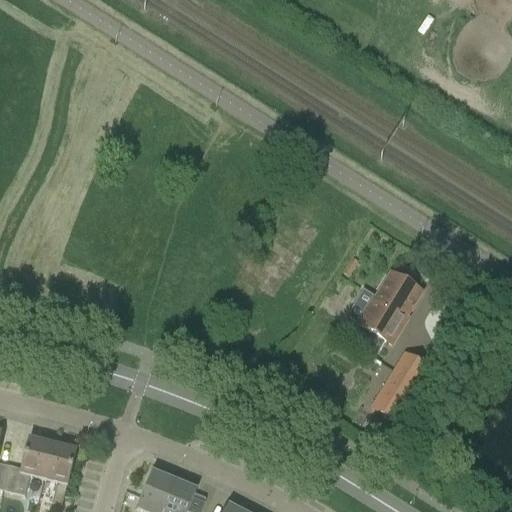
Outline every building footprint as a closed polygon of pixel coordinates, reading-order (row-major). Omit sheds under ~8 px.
[(407,319),(422,295),(391,276),(376,300),(375,299),(358,326),(392,347),(409,320),(407,319)] [(400,427),(433,372),(412,360),(380,415),(400,427)] [(366,410),(391,371),(380,364),(355,403),(366,410)] [(0,467),(0,441),(1,436),(0,435),(0,492),(3,493),(8,469),(0,467)] [(28,442),(21,472),(8,469),(3,493),(25,499),(30,479),(43,483),(54,442),(44,440),(42,445),(28,442)] [(62,508),(76,454),(62,450),(63,445),(54,442),(43,483),(57,486),(52,506),(62,508)] [(162,511),(174,484),(152,475),(136,511),(162,511)] [(187,511),(195,493),(174,484),(162,511),(187,511)]
